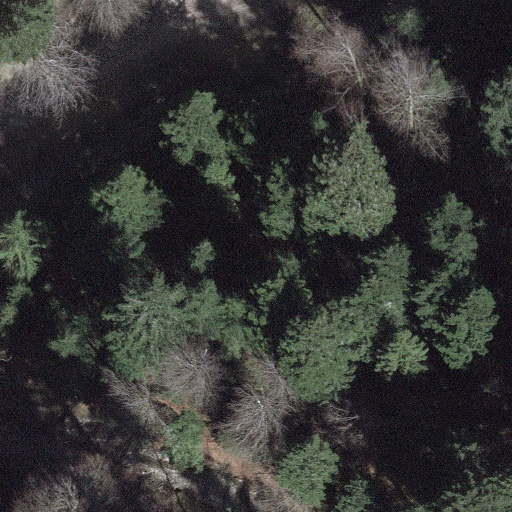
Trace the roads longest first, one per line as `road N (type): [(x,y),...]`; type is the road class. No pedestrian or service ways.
road 1 (track): [(0,451),(115,486),(158,511)]
road 2 (track): [(102,54),(0,122)]
